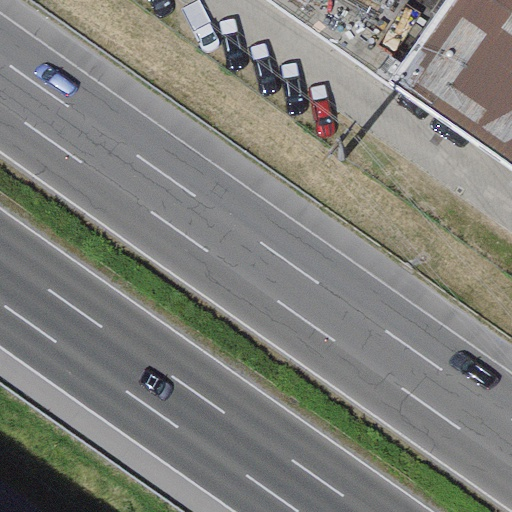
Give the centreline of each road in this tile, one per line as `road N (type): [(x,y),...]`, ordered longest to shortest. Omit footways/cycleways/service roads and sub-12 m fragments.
road 1 (motorway): [(511,438),(0,78)]
road 2 (motorway): [(0,276),(334,511)]
